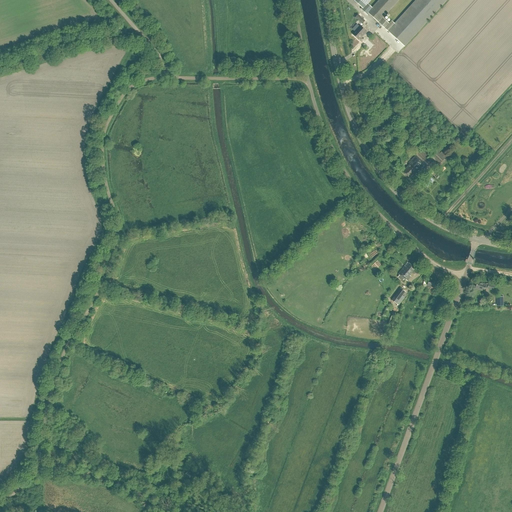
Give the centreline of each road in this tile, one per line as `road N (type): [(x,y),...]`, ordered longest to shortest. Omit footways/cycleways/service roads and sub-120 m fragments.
road 1 (unclassified): [(0,505),(34,472),(59,364),(117,244),(102,137),(123,93),(166,68)]
road 2 (tertiary): [(475,240),(408,203),(374,164),(341,85),(325,0)]
road 3 (unclassified): [(464,276),(429,261),(361,194),(326,138),(307,79)]
road 4 (tertiary): [(379,511),(464,276)]
road 5 (unclassified): [(307,79),(174,77),(166,68)]
road 6 (track): [(168,511),(120,482),(37,464)]
road 7 (track): [(135,28),(0,64)]
